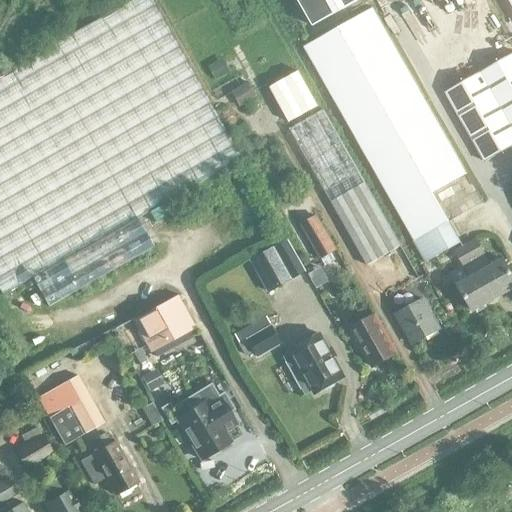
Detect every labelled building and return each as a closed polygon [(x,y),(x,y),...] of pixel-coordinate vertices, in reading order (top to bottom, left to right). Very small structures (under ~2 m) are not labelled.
[(136,219),(240,160),(149,0),(130,0),(0,73),(0,292),(1,295),(30,278),(47,306),(152,247),(136,219)] [(297,0),(312,26),(358,0),(297,0)] [(460,242),(432,193),(467,174),(373,8),(301,48),(424,263),(460,242)] [(483,163),(511,146),(511,53),(443,92),(483,163)] [(222,57),(206,65),(214,79),(230,71),(222,57)] [(317,106),(298,71),(269,88),(288,122),(317,106)] [(248,81),(230,92),(238,107),(257,97),(248,81)] [(366,266),(400,246),(323,110),(288,129),(366,266)] [(320,261),(331,255),(337,251),(316,214),(299,224),(320,261)] [(466,246),(495,299),(511,289),(511,275),(502,258),(491,264),(477,240),(466,246)] [(472,312),(495,299),(466,246),(454,252),(469,277),(456,284),(472,312)] [(276,247),(251,261),(269,292),(294,278),(276,247)] [(146,347),(192,322),(177,295),(131,320),(146,347)] [(422,298),(393,313),(412,345),(439,329),(422,298)] [(372,314),(349,328),(372,369),(395,356),(372,314)] [(240,344),(247,355),(254,351),(258,357),(282,343),(272,326),(240,344)] [(303,378),(307,379),(315,394),(324,389),(327,390),(335,386),(335,382),(344,378),(319,334),(291,350),(297,361),(296,365),(303,378)] [(156,370),(141,377),(149,392),(164,385),(156,370)] [(64,445),(103,423),(77,376),(40,396),(52,416),(48,418),(64,445)] [(169,408),(198,461),(228,444),(222,433),(234,427),(211,385),(169,408)] [(152,403),(141,409),(151,427),(161,421),(152,403)] [(25,471),(52,454),(41,434),(13,451),(25,471)] [(80,461),(93,484),(105,478),(115,495),(137,483),(114,442),(108,445),(103,438),(105,437),(104,434),(86,444),(92,455),(80,461)] [(0,504),(16,495),(7,478),(0,482),(0,504)] [(78,511),(66,490),(43,504),(48,511),(78,511)] [(25,511),(20,502),(1,511),(25,511)]
